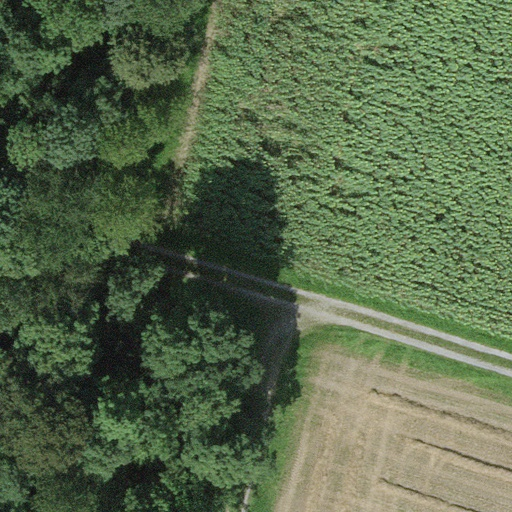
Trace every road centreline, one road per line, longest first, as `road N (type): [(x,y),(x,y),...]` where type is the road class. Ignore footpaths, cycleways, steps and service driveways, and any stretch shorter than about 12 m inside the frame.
road 1 (track): [(511,367),(0,210)]
road 2 (track): [(292,301),(231,511)]
